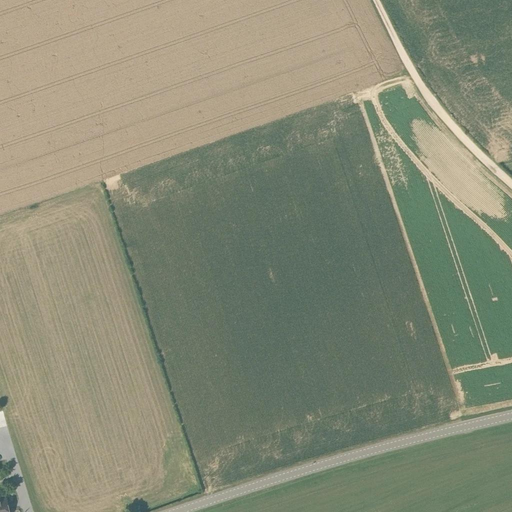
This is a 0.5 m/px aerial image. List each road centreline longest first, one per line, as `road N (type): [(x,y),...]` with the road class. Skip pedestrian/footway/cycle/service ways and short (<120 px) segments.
road 1 (tertiary): [(175,511),(511,415)]
road 2 (track): [(511,184),(429,98),(375,0)]
